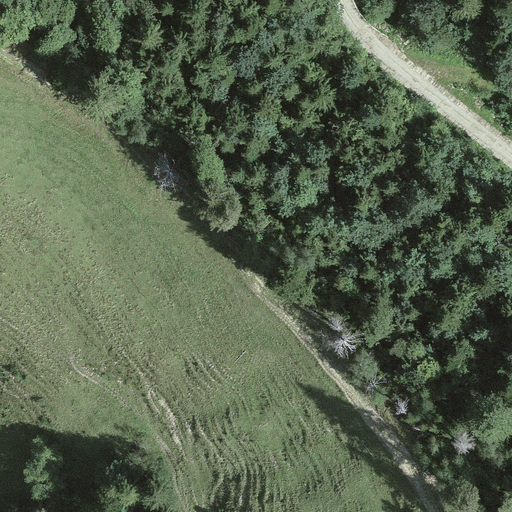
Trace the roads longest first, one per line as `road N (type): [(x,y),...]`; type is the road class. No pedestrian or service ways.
road 1 (track): [(341,0),(397,67),(511,154)]
road 2 (track): [(511,99),(467,78),(397,67)]
